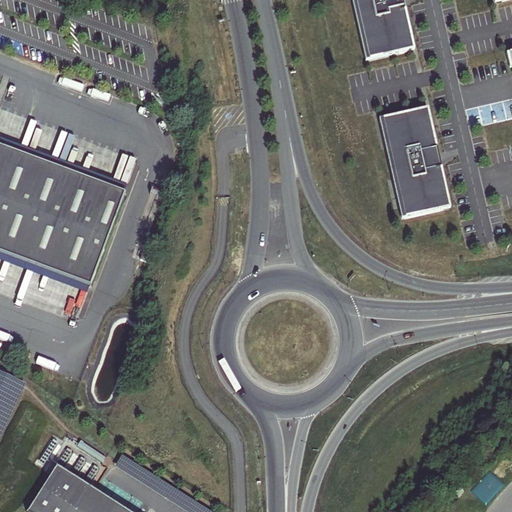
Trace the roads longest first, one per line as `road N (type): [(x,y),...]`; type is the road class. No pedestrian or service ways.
road 1 (residential): [(233,0),(261,190),(254,261),(236,305)]
road 2 (motorway): [(511,287),(419,284),(368,261),(315,201),(286,132)]
road 3 (motorway): [(306,511),(326,454),(368,397),(421,358),(511,331)]
road 4 (motorway): [(511,304),(389,309),(331,293)]
road 5 (motorway): [(350,362),(391,341),(511,321)]
road 6 (residential): [(324,288),(300,256),(286,132)]
road 7 (residential): [(286,132),(264,0)]
